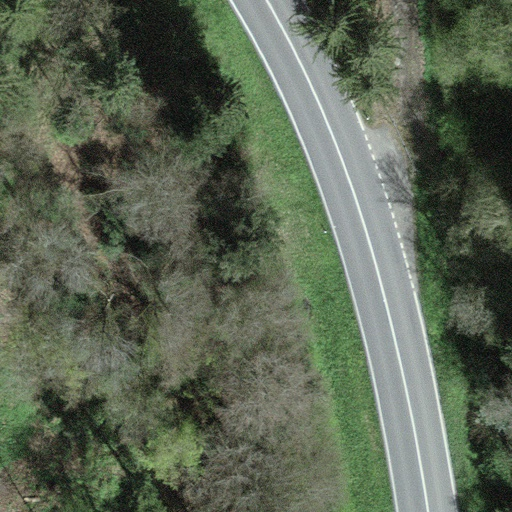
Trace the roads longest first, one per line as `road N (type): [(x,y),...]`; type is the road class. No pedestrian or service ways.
road 1 (secondary): [(427,511),(372,245),(313,87),(265,0)]
road 2 (track): [(392,0),(412,117),(372,245)]
